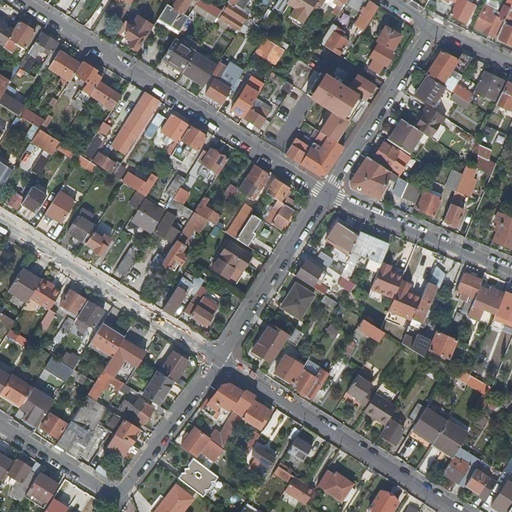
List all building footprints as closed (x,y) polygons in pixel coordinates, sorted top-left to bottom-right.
[(182,15),(191,0),(171,0),(171,1),(174,3),(171,7),(166,4),(157,19),(178,33),(187,18),(182,15)] [(196,4),(217,17),(221,10),(204,0),(198,0),(197,2),(196,4)] [(248,0),(228,0),(221,11),(242,23),(242,24),(246,18),(248,15),(242,11),(248,0)] [(287,0),(284,6),(292,11),(289,16),(302,24),(304,20),(310,11),(313,5),(316,0),(287,0)] [(346,0),(316,0),(313,5),(316,7),(317,4),(321,6),(324,0),(333,0),(332,2),(337,5),(333,12),(337,15),(346,0)] [(352,27),(354,29),(361,33),(378,6),(369,0),(352,27)] [(458,0),(458,2),(451,15),(468,23),(476,6),(465,0),(458,0)] [(501,14),(484,6),(474,27),(494,36),(495,33),(499,35),(511,9),(505,6),(501,14)] [(511,7),(511,9),(499,35),(498,38),(511,44),(511,26),(510,26),(511,21),(511,7)] [(238,30),(242,23),(221,11),(221,10),(217,17),(238,30)] [(131,26),(125,23),(118,34),(130,42),(127,45),(136,51),(151,27),(137,17),(131,26)] [(258,26),(246,18),(242,24),(251,29),(254,31),(258,26)] [(34,32),(18,21),(12,30),(5,41),(8,43),(10,40),(24,48),(34,32)] [(0,22),(0,45),(2,47),(5,41),(12,30),(0,22)] [(339,55),(342,49),(348,40),(347,40),(333,31),(336,26),(331,23),(319,42),(339,55)] [(246,36),(251,29),(242,24),(238,31),(246,36)] [(384,26),(375,41),(377,42),(391,50),(400,35),(384,26)] [(348,40),(342,49),(348,53),(361,33),(354,29),(347,40),(348,40)] [(44,48),(50,52),(51,52),(54,48),(57,43),(41,34),(33,46),(32,46),(28,53),(34,57),(38,50),(42,53),(44,48)] [(277,38),(273,44),(282,49),(285,51),(288,45),(277,38)] [(273,62),(282,49),(273,44),(266,39),(258,52),(273,62)] [(194,53),(173,41),(161,59),(182,72),(194,53)] [(386,66),(394,52),(391,50),(377,42),(369,57),(372,58),(367,67),(378,74),(384,65),(386,66)] [(50,52),(43,63),(48,67),(58,51),(59,51),(54,48),(51,52),(50,52)] [(48,68),(69,81),(72,75),(79,65),(58,51),(48,67),(48,68)] [(460,74),(471,57),(462,53),(459,60),(440,51),(425,75),(453,93),(467,102),(468,103),(469,100),(474,91),(467,87),(465,92),(453,85),(456,81),(460,74)] [(182,72),(203,86),(215,67),(194,53),(182,72)] [(26,59),(22,67),(30,70),(34,62),(26,59)] [(72,106),(80,111),(90,95),(98,82),(101,78),(93,73),(95,70),(81,62),(79,65),(72,75),(79,79),(77,82),(84,86),(72,106)] [(37,74),(42,77),(48,68),(48,67),(43,63),(37,74)] [(219,78),(225,67),(219,63),(212,74),(219,78)] [(3,66),(0,71),(0,74),(9,80),(14,73),(3,66)] [(327,136),(334,141),(361,98),(365,100),(375,85),(358,74),(348,89),(319,71),(305,93),(334,111),(320,132),(327,136)] [(475,87),(490,94),(493,88),(498,90),(502,80),(483,71),(477,83),(475,87)] [(0,96),(2,93),(10,81),(9,80),(0,74),(0,96)] [(230,90),(231,90),(233,87),(235,82),(223,74),(218,82),(214,80),(205,94),(221,104),(230,90)] [(460,74),(456,81),(467,87),(474,91),(475,87),(477,83),(460,74)] [(274,80),(281,85),(284,80),(282,78),(277,75),(274,80)] [(444,88),(426,76),(413,95),(431,107),(444,88)] [(244,83),(238,79),(235,82),(233,87),(239,91),(244,83)] [(280,86),(289,92),(293,85),(284,80),(281,85),(280,86)] [(74,83),(69,81),(63,90),(66,92),(68,89),(69,90),(74,83)] [(249,81),(245,87),(257,95),(261,89),(249,81)] [(465,92),(467,87),(456,81),(453,85),(465,92)] [(119,95),(113,91),(112,94),(105,90),(107,87),(98,82),(90,95),(104,104),(103,106),(110,110),(119,95)] [(496,104),(500,106),(507,110),(511,99),(511,84),(506,82),(502,91),(499,98),(496,104)] [(231,109),(243,117),(252,104),(255,98),(257,95),(245,87),(231,109)] [(493,88),(490,94),(499,98),(502,91),(498,90),(493,88)] [(159,102),(144,92),(110,146),(125,156),(159,102)] [(24,106),(2,93),(0,96),(0,104),(18,115),(22,108),(24,106)] [(464,107),(467,102),(453,93),(450,98),(464,107)] [(252,104),(253,104),(261,109),(261,108),(269,113),(272,108),(255,98),(252,104)] [(3,117),(13,124),(18,115),(0,104),(0,111),(4,115),(3,117)] [(253,104),(250,109),(265,119),(269,113),(261,108),(261,109),(253,104)] [(431,138),(445,117),(427,106),(422,113),(423,114),(414,127),(422,133),(431,138)] [(259,128),(264,131),(270,122),(265,119),(250,109),(244,118),(259,128)] [(25,110),(20,117),(39,128),(42,124),(44,121),(25,110)] [(164,118),(157,113),(143,134),(151,138),(164,118)] [(42,124),(45,126),(51,117),(48,115),(44,121),(42,124)] [(163,151),(170,155),(188,126),(171,115),(159,132),(174,142),(171,147),(167,145),(163,151)] [(408,154),(422,133),(414,127),(402,120),(388,141),(408,154)] [(82,154),(114,174),(119,166),(95,151),(110,127),(102,122),(82,154)] [(205,136),(188,126),(170,155),(181,163),(191,147),(196,150),(205,136)] [(305,136),(302,141),(310,147),(315,138),(320,132),(314,128),(308,138),(305,136)] [(31,170),(39,176),(56,148),(60,142),(44,132),(39,129),(31,142),(44,150),(31,170)] [(323,143),(327,136),(320,132),(315,138),(323,143)] [(68,138),(64,135),(60,142),(64,145),(68,138)] [(323,143),(315,138),(310,147),(305,154),(299,163),(318,175),(325,173),(343,146),(342,146),(334,141),(327,136),(323,143)] [(302,141),(295,137),(291,145),(305,154),(310,147),(302,141)] [(56,148),(77,161),(81,155),(64,145),(60,142),(56,148)] [(383,142),(372,159),(388,169),(399,152),(383,142)] [(305,154),(291,145),(285,154),(299,163),(305,154)] [(490,150),(479,145),(477,154),(475,167),(490,175),(491,175),(495,164),(488,161),(490,150)] [(207,152),(203,149),(198,158),(202,160),(200,163),(215,172),(213,176),(215,177),(227,159),(210,148),(207,152)] [(8,161),(0,155),(0,162),(5,166),(8,161)] [(82,164),(86,158),(81,155),(77,161),(82,164)] [(388,176),(390,171),(367,156),(349,183),(350,187),(379,199),(386,180),(389,181),(390,179),(390,177),(388,176)] [(0,189),(0,190),(13,170),(5,166),(0,162),(0,189)] [(462,174),(455,190),(460,192),(469,196),(475,180),(472,179),(474,174),(476,168),(466,162),(462,174)] [(511,180),(511,167),(502,163),(498,174),(511,180)] [(125,169),(119,165),(119,166),(114,174),(113,175),(123,182),(137,190),(145,195),(156,177),(152,175),(149,180),(147,179),(145,183),(127,172),(124,175),(122,174),(125,169)] [(244,179),(255,186),(260,189),(269,175),(253,165),(244,179)] [(486,174),(476,168),(474,174),(483,178),(486,174)] [(192,189),(199,172),(191,169),(184,186),(192,189)] [(446,186),(455,190),(462,174),(453,170),(446,186)] [(396,176),(390,171),(388,176),(390,177),(390,179),(394,181),(396,176)] [(169,186),(177,191),(180,185),(184,179),(177,174),(169,186)] [(287,189),(288,187),(273,178),(265,192),(273,197),(277,200),(279,201),(283,196),(286,197),(287,195),(290,191),(287,189)] [(244,179),(237,188),(249,196),(255,186),(244,179)] [(381,200),(389,181),(386,180),(379,199),(381,200)] [(420,191),(407,182),(401,197),(415,203),(415,202),(420,191)] [(225,197),(221,204),(226,207),(236,190),(237,188),(229,183),(222,195),(225,197)] [(22,190),(28,193),(31,188),(26,185),(22,190)] [(184,188),(180,185),(177,191),(172,198),(176,201),(184,188)] [(46,196),(32,187),(31,188),(28,193),(26,196),(24,199),(21,203),(36,213),(46,196)] [(248,197),(249,196),(237,188),(236,190),(248,197)] [(426,192),(427,189),(424,188),(416,209),(433,216),(441,198),(426,192)] [(129,204),(136,208),(145,195),(137,190),(129,204)] [(455,207),(455,204),(460,192),(455,190),(449,204),(455,207)] [(22,198),(24,199),(26,196),(19,191),(17,195),(13,193),(7,203),(15,209),(22,198)] [(74,202),(58,191),(46,211),(55,216),(54,218),(61,223),(74,202)] [(283,196),(279,201),(289,207),(294,200),(287,195),(286,197),(283,196)] [(183,212),(186,207),(176,201),(172,198),(169,204),(183,212)] [(206,203),(201,200),(193,212),(194,212),(200,216),(214,225),(220,216),(215,213),(204,206),(206,203)] [(265,220),(280,229),(292,209),(289,207),(279,201),(277,200),(265,220)] [(139,208),(131,221),(143,228),(150,233),(163,212),(159,210),(145,201),(139,208)] [(244,203),(226,232),(236,238),(251,214),(254,209),(244,203)] [(221,204),(215,213),(220,216),(226,207),(221,204)] [(458,205),(455,204),(455,207),(449,204),(442,220),(456,226),(463,210),(457,207),(458,205)] [(93,215),(82,208),(67,232),(84,243),(94,226),(88,222),(93,215)] [(256,217),(259,212),(254,209),(251,214),(256,217)] [(511,218),(498,212),(494,210),(487,229),(496,232),(492,241),(511,248),(511,218)] [(154,230),(174,243),(181,232),(169,225),(175,216),(167,211),(154,230)] [(182,244),(200,216),(194,212),(192,215),(181,232),(174,243),(161,263),(173,270),(178,263),(180,264),(185,256),(180,252),(184,246),(182,244)] [(251,234),(260,220),(256,217),(251,214),(236,238),(247,246),(254,236),(251,234)] [(140,232),(143,228),(131,221),(128,225),(140,232)] [(325,238),(350,254),(358,235),(336,222),(325,238)] [(216,234),(219,228),(214,225),(211,231),(216,234)] [(99,236),(92,232),(85,243),(93,249),(92,251),(99,256),(109,240),(101,234),(99,236)] [(366,267),(376,271),(381,261),(388,244),(359,232),(358,235),(350,254),(345,266),(341,276),(348,280),(359,253),(369,258),(366,267)] [(251,259),(229,245),(211,272),(234,286),(251,259)] [(115,270),(123,275),(137,254),(128,248),(115,270)] [(321,251),(316,260),(333,270),(341,276),(345,266),(339,262),(337,265),(331,261),(332,258),(321,251)] [(305,260),(295,276),(317,290),(321,285),(314,281),(316,279),(320,282),(325,273),(305,260)] [(369,289),(393,298),(400,280),(402,275),(388,269),(389,265),(381,261),(376,271),(369,289)] [(194,268),(189,265),(184,274),(189,277),(194,268)] [(432,266),(425,281),(438,286),(445,271),(432,266)] [(41,281),(22,269),(8,290),(17,296),(27,303),(29,299),(41,281)] [(481,280),(463,272),(456,291),(460,293),(458,298),(466,301),(468,296),(474,298),(479,287),(481,280)] [(200,284),(189,277),(184,274),(172,291),(174,292),(163,309),(171,314),(190,284),(193,286),(190,290),(194,293),(200,284)] [(336,274),(331,282),(348,292),(353,284),(336,274)] [(29,299),(48,311),(49,310),(59,294),(51,289),(49,287),(50,285),(41,280),(41,281),(29,299)] [(388,310),(411,319),(419,298),(405,292),(408,284),(400,280),(393,298),(388,310)] [(315,295),(297,283),(282,306),(286,309),(295,315),(299,318),(315,295)] [(435,286),(426,283),(419,298),(411,319),(408,326),(417,330),(435,286)] [(472,304),(495,313),(503,293),(492,289),(491,292),(479,287),(474,298),(472,304)] [(363,305),(368,293),(361,289),(355,299),(363,305)] [(85,300),(69,290),(59,304),(75,315),(85,300)] [(511,300),(511,294),(504,291),(503,293),(495,313),(494,314),(511,320),(511,306),(510,305),(511,300)] [(205,326),(212,316),(211,315),(215,308),(194,294),(183,312),(205,326)] [(333,308),(337,302),(324,294),(320,300),(333,308)] [(74,320),(77,322),(79,319),(87,323),(93,327),(103,311),(87,301),(74,320)] [(466,301),(463,308),(469,310),(472,304),(466,301)] [(284,311),(293,317),(295,315),(286,309),(284,311)] [(55,313),(49,310),(48,311),(41,321),(47,325),(55,313)] [(468,313),(462,311),(461,313),(456,311),(453,319),(464,323),(467,316),(468,313)] [(15,321),(2,313),(0,315),(0,322),(10,329),(15,321)] [(69,317),(54,340),(59,344),(74,320),(69,317)] [(357,327),(365,333),(378,341),(383,331),(380,329),(363,318),(362,318),(357,327)] [(83,328),(87,323),(79,319),(77,322),(76,324),(83,328)] [(252,350),(271,362),(286,339),(289,334),(270,322),(252,350)] [(323,331),(334,338),(339,330),(329,323),(323,331)] [(123,337),(102,324),(91,341),(112,355),(122,339),(123,337)] [(425,338),(430,340),(435,326),(430,324),(425,338)] [(303,332),(301,331),(297,329),(294,327),(289,334),(286,339),(295,344),(303,332)] [(362,337),(365,333),(357,327),(354,331),(362,337)] [(428,350),(449,359),(456,340),(436,332),(428,350)] [(430,340),(425,338),(417,334),(415,339),(405,333),(401,343),(404,345),(423,357),(425,352),(430,340)] [(122,359),(135,368),(140,360),(144,354),(122,339),(112,355),(103,370),(112,375),(122,359)] [(355,343),(349,340),(341,353),(346,356),(355,343)] [(171,352),(159,372),(172,381),(175,382),(187,361),(171,352)] [(446,365),(425,352),(423,357),(426,358),(444,370),(446,365)] [(303,363),(304,364),(307,359),(308,357),(302,353),(298,360),(301,362),(300,364),(285,355),(274,372),(291,383),(303,363)] [(70,355),(64,363),(73,369),(80,358),(72,354),(71,356),(70,355)] [(45,367),(66,380),(70,374),(73,369),(64,363),(52,356),(45,367)] [(292,386),(312,399),(316,393),(326,377),(328,372),(307,359),(304,364),(301,368),(302,369),(292,386)] [(0,391),(10,376),(0,369),(0,391)] [(82,382),(86,377),(73,369),(70,374),(82,382)] [(95,400),(102,390),(104,386),(106,388),(109,383),(113,386),(113,387),(118,391),(119,390),(127,395),(131,388),(125,384),(112,375),(103,370),(95,382),(87,395),(95,400)] [(157,371),(142,394),(142,395),(157,404),(172,381),(159,372),(157,371)] [(443,378),(464,391),(468,385),(466,383),(447,372),(443,378)] [(0,391),(0,392),(20,405),(31,389),(32,387),(11,374),(10,376),(0,391)] [(372,384),(357,374),(346,391),(360,401),(359,402),(366,407),(374,394),(368,390),(372,384)] [(332,381),(326,377),(316,393),(322,397),(332,381)] [(215,429),(208,438),(222,448),(241,417),(252,400),(255,396),(246,390),(241,391),(228,383),(221,384),(211,399),(208,397),(199,408),(213,417),(217,410),(214,409),(217,403),(229,411),(232,407),(234,403),(238,407),(236,410),(233,408),(228,414),(232,416),(228,423),(227,422),(220,433),(215,429)] [(18,409),(26,414),(31,405),(32,403),(38,394),(31,389),(20,405),(18,409)] [(363,411),(385,424),(389,418),(396,407),(374,393),(374,394),(366,407),(363,411)] [(38,394),(32,403),(37,406),(36,409),(31,405),(26,414),(24,417),(37,426),(52,402),(38,394)] [(489,399),(482,394),(473,407),(481,411),(485,405),(489,399)] [(72,418),(79,423),(82,425),(97,402),(95,400),(87,395),(72,418)] [(160,414),(164,409),(157,404),(142,395),(134,406),(126,399),(120,407),(137,421),(142,425),(154,409),(160,414)] [(503,406),(489,399),(485,405),(499,412),(503,406)] [(272,412),(252,400),(241,417),(261,429),(272,412)] [(79,423),(62,450),(77,460),(83,450),(94,431),(99,424),(98,424),(108,408),(97,402),(82,425),(79,423)] [(408,419),(415,423),(424,407),(417,403),(408,419)] [(411,429),(432,443),(446,421),(424,407),(415,423),(411,429)] [(113,412),(104,427),(131,444),(141,429),(113,412)] [(67,423),(50,413),(40,428),(57,438),(67,423)] [(62,450),(79,423),(72,418),(59,439),(55,446),(62,450)] [(403,427),(389,418),(385,424),(384,425),(385,426),(380,435),(395,444),(401,435),(399,434),(403,427)] [(430,445),(451,459),(452,457),(467,434),(446,421),(432,443),(430,445)] [(212,463),(222,449),(222,448),(208,438),(194,427),(181,445),(196,456),(199,453),(212,463)] [(409,432),(430,445),(432,443),(411,429),(409,432)] [(94,457),(106,439),(94,431),(83,450),(94,457)] [(254,431),(246,444),(252,447),(260,435),(254,431)] [(130,446),(114,436),(110,442),(126,452),(130,446)] [(304,442),(295,436),(286,451),(301,460),(312,443),(305,439),(304,442)] [(123,457),(130,462),(139,450),(131,444),(130,446),(126,452),(123,457)] [(240,454),(245,458),(252,447),(246,444),(240,454)] [(261,460),(254,472),(262,479),(275,458),(256,447),(252,454),(261,460)] [(0,477),(2,479),(6,474),(13,463),(0,454),(0,477)] [(442,474),(463,487),(464,485),(475,469),(481,460),(473,455),(468,463),(460,459),(459,461),(452,457),(451,459),(442,474)] [(9,493),(21,501),(24,496),(38,475),(30,470),(31,468),(15,458),(13,463),(6,474),(11,477),(8,482),(12,485),(9,493)] [(215,479),(218,476),(193,458),(188,465),(188,469),(186,469),(184,471),(184,473),(181,473),(178,478),(202,497),(204,494),(206,493),(205,490),(208,489),(212,484),(211,482),(214,481),(215,479)] [(95,462),(90,468),(110,480),(117,480),(118,479),(95,462)] [(295,472),(280,462),(277,466),(293,476),(295,472)] [(273,473),(288,483),(293,476),(277,466),(273,473)] [(464,485),(485,498),(496,482),(475,469),(464,485)] [(343,497),(346,500),(353,489),(350,486),(352,483),(334,472),(333,475),(325,470),(316,485),(341,500),(343,497)] [(24,496),(43,509),(58,485),(39,473),(38,475),(24,496)] [(303,482),(293,476),(288,483),(283,491),(297,499),(304,504),(305,503),(314,489),(307,484),(303,482)] [(206,493),(204,494),(210,499),(222,484),(215,479),(214,481),(211,482),(212,484),(208,489),(205,490),(206,493)] [(3,483),(0,489),(0,492),(6,495),(10,486),(3,483)] [(511,489),(504,484),(500,491),(511,498),(511,489)] [(182,511),(192,499),(176,486),(155,511),(182,511)] [(71,497),(59,489),(44,511),(61,511),(64,508),(68,502),(71,497)] [(491,506),(501,511),(506,511),(507,511),(511,503),(511,498),(500,491),(491,506)] [(391,511),(397,503),(379,492),(368,511),(369,511),(391,511)] [(265,511),(247,501),(240,511),(265,511)]
